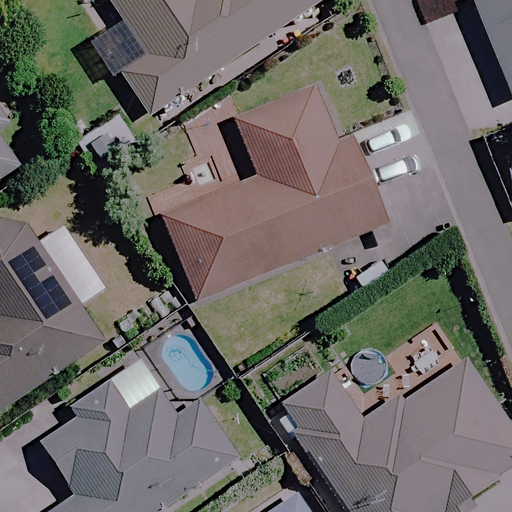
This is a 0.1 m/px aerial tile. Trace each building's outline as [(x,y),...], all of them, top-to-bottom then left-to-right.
[(101,0),(142,61),(116,79),(145,123),(326,0),(101,0)] [(511,0),(473,0),(467,3),(506,106),(511,104),(511,0)] [(333,149),(309,90),(228,123),(251,179),(156,218),(192,306),(381,230),(346,144),(333,149)] [(0,125),(0,126),(0,125),(0,179),(13,171),(0,151),(0,125)] [(0,411),(96,346),(8,216),(0,221),(0,411)] [(173,316),(144,277),(124,292),(137,310),(119,323),(135,344),(173,316)] [(233,377),(261,357),(238,326),(210,345),(233,377)] [(161,511),(230,466),(190,407),(174,418),(137,363),(67,411),(73,421),(36,446),(74,501),(57,511),(161,511)] [(450,511),(511,472),(511,444),(460,364),(357,431),(325,380),(277,411),(341,511),(450,511)] [(299,511),(291,500),(273,511),(299,511)]
